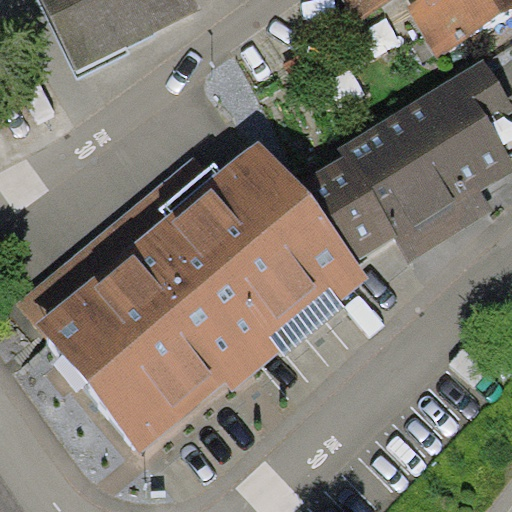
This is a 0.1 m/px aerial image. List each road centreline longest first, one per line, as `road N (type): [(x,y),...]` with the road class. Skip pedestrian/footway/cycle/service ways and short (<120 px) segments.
road 1 (residential): [(245,511),(511,257)]
road 2 (residential): [(0,201),(101,147),(284,0)]
